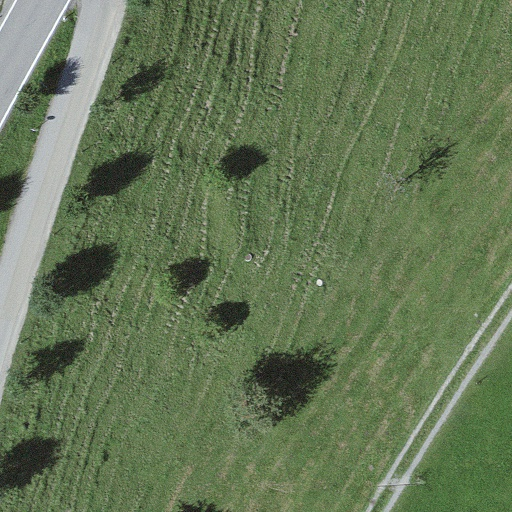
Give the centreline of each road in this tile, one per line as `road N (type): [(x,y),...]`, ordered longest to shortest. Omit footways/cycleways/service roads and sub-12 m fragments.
road 1 (residential): [(101,0),(0,360)]
road 2 (track): [(511,308),(371,511)]
